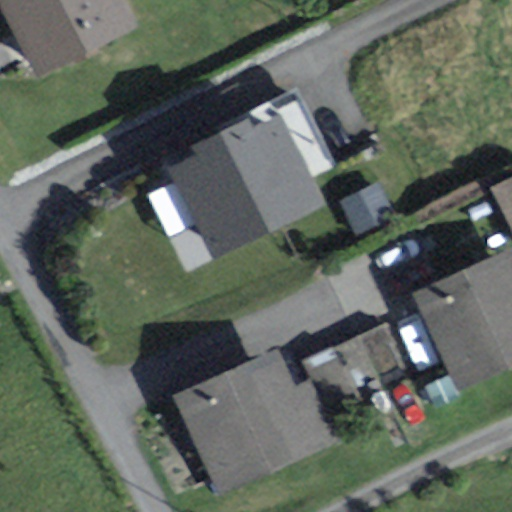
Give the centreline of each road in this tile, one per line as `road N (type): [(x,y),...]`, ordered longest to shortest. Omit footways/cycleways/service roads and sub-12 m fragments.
road 1 (residential): [(0,229),(154,511)]
road 2 (residential): [(511,430),(353,511)]
